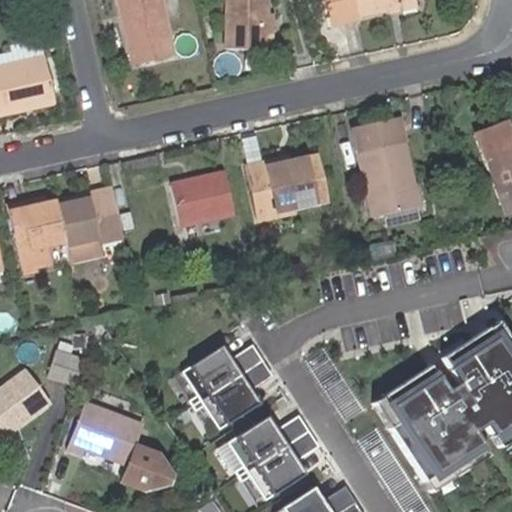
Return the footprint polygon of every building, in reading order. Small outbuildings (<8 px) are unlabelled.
[(171,53),(160,0),(118,0),(132,61),(171,53)] [(261,48),(262,16),(262,0),(223,0),(223,47),(261,48)] [(357,13),(388,7),(415,1),(414,0),(323,0),(330,24),(358,17),(357,13)] [(415,1),(388,7),(389,13),(416,7),(415,1)] [(0,64),(0,111),(22,106),(20,99),(46,93),(38,56),(0,64)] [(20,99),(22,106),(48,100),(46,93),(20,99)] [(401,186),(409,184),(395,120),(349,128),(367,216),(406,208),(401,186)] [(511,185),(507,174),(511,172),(511,152),(502,125),(468,137),(494,211),(511,205),(511,185)] [(260,167),(286,162),(285,155),(259,161),(260,167)] [(313,156),(286,162),(260,167),(259,161),(242,166),(253,215),(290,207),(323,200),(313,156)] [(225,185),(222,174),(208,177),(210,189),(225,185)] [(210,189),(208,177),(167,186),(177,227),(232,214),(231,211),(225,185),(210,189)] [(414,206),(409,184),(401,186),(406,208),(414,206)] [(120,235),(108,186),(87,191),(88,196),(57,203),(65,237),(65,238),(66,242),(96,235),(97,240),(120,235)] [(88,196),(87,191),(56,198),(57,203),(88,196)] [(43,194),(21,200),(22,206),(45,201),(43,194)] [(57,203),(56,198),(45,201),(22,206),(21,200),(7,202),(14,238),(27,234),(30,246),(65,238),(65,237),(57,203)] [(291,213),(290,207),(253,215),(255,221),(291,213)] [(253,283),(275,279),(271,262),(250,265),(253,283)] [(248,284),(253,283),(250,265),(244,267),(248,284)] [(486,321),(476,328),(498,361),(508,354),(486,321)] [(417,365),(370,395),(392,428),(382,435),(413,481),(438,465),(445,475),(455,468),(448,458),(470,444),(461,430),(473,423),(481,436),(505,420),(511,429),(511,359),(508,354),(498,361),(476,328),(473,330),(429,357),(446,383),(434,390),(417,365)] [(49,346),(42,370),(68,377),(75,354),(49,346)] [(217,431),(247,411),(238,398),(271,377),(250,346),(218,367),(210,354),(179,374),(217,431)] [(0,406),(39,390),(23,353),(0,362),(0,406)] [(360,401),(382,435),(392,428),(370,395),(360,401)] [(73,396),(59,444),(74,448),(75,444),(119,458),(133,413),(73,396)] [(260,504),(290,484),(281,471),(314,450),(294,419),(261,440),(253,427),(222,447),(260,504)] [(511,430),(511,429),(505,420),(481,436),(488,447),(511,430)] [(161,492),(173,454),(130,441),(118,479),(161,492)] [(477,454),(470,444),(448,458),(455,468),(477,454)] [(420,492),(445,475),(438,465),(413,481),(420,492)] [(355,511),(341,489),(309,511),(300,497),(277,511),(355,511)]
